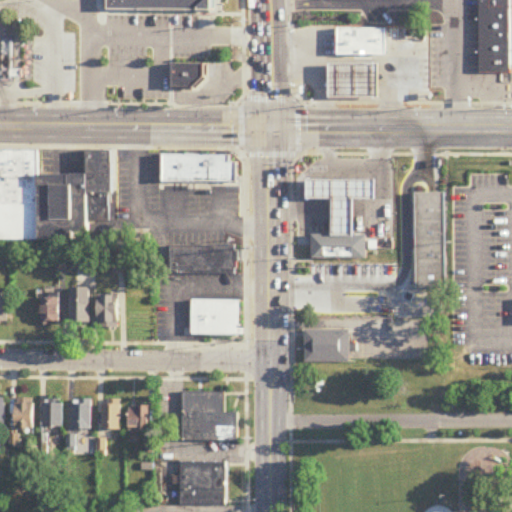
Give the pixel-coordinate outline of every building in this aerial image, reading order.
[(109,0),(216,0),(217,14),(109,12),(109,0)] [(511,75),(511,0),(480,0),(480,75),(511,75)] [(339,55),(359,55),(359,57),(367,57),(367,54),(387,54),(387,27),(339,28),(339,55)] [(331,99),(383,98),(382,62),(330,63),(331,99)] [(205,89),(205,66),(172,66),(172,89),(205,89)] [(38,240),(115,240),(115,153),(88,153),(88,177),(38,177),(38,152),(0,151),(0,241),(38,241),(38,240)] [(164,185),(239,185),(239,165),(232,165),(232,157),(164,157),(164,185)] [(334,238),(356,238),(356,200),(378,200),(378,179),(309,179),(309,200),(334,200),(334,238)] [(417,195),(417,290),(447,290),(447,195),(417,195)] [(368,258),(368,235),(313,235),(313,258),(368,258)] [(238,248),(172,248),(172,275),(238,275),(238,248)] [(72,327),(93,327),(93,291),(72,291),(72,327)] [(0,323),(8,324),(8,297),(0,296),(0,323)] [(120,330),(120,298),(101,298),(101,330),(120,330)] [(43,326),(61,326),(61,300),(43,300),(43,326)] [(194,338),(241,338),(241,302),(194,302),(194,338)] [(351,365),(351,332),(306,332),(306,365),(351,365)] [(238,444),(238,414),(227,414),(227,394),(185,394),(185,444),(238,444)] [(35,431),(35,400),(17,400),(17,431),(35,431)] [(93,401),(74,401),(74,431),(93,431),(93,401)] [(65,405),(45,405),(45,429),(65,429),(65,405)] [(104,431),(123,431),(123,405),(104,405),(104,431)] [(131,433),(153,433),(153,408),(131,408),(131,433)] [(228,506),(228,464),(182,464),(182,506),(228,506)]
